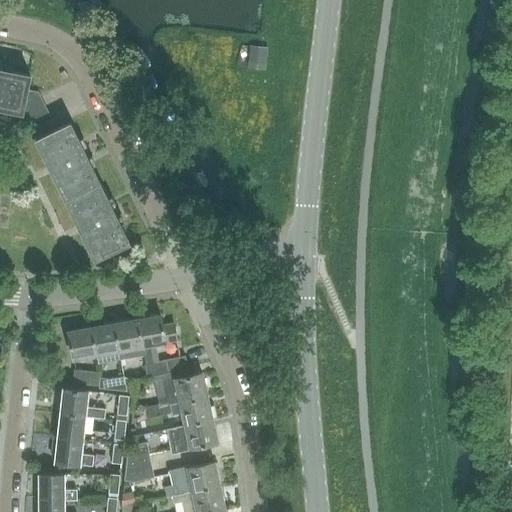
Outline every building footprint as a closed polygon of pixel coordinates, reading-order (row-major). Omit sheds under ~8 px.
[(29,74),(0,67),(0,107),(20,112),(26,88),(29,74)] [(44,107),(37,91),(26,88),(20,112),(23,117),(44,107)] [(49,118),(44,107),(23,117),(28,128),(49,118)] [(34,138),(51,173),(64,198),(99,181),(69,121),(34,138)] [(129,241),(99,181),(64,198),(93,258),(129,241)] [(154,363),(150,345),(176,341),(173,325),(163,327),(161,314),(138,318),(143,347),(146,364),(154,363)] [(119,351),(143,347),(138,318),(114,322),(119,351)] [(119,351),(114,322),(91,327),(95,355),(96,363),(121,359),(119,351)] [(73,359),(95,355),(91,327),(68,331),(73,359)] [(154,363),(146,364),(145,364),(147,377),(188,368),(186,355),(154,363)] [(73,382),(98,384),(100,373),(100,372),(75,369),(73,382)] [(174,377),(161,379),(165,395),(158,397),(160,404),(170,401),(171,404),(208,396),(203,373),(174,378),(174,377)] [(100,377),(99,387),(108,388),(109,379),(100,377)] [(91,391),(65,388),(62,413),(88,416),(104,418),(105,408),(89,406),(91,391)] [(129,396),(119,394),(117,413),(127,415),(129,396)] [(171,404),(170,401),(160,404),(157,404),(160,416),(180,411),(183,424),(213,419),(208,396),(171,404)] [(157,404),(144,407),(147,419),(160,416),(157,404)] [(85,440),(88,416),(62,413),(59,437),(85,440)] [(114,438),(124,439),(126,420),(116,419),(114,438)] [(189,449),(218,442),(213,419),(183,424),(167,428),(172,453),(189,450),(189,449)] [(53,451),(58,451),(56,462),(83,465),(83,464),(95,465),(96,455),(84,453),(85,440),(59,437),(59,438),(54,437),(53,451)] [(112,462),(121,463),(123,444),(114,443),(112,462)] [(125,472),(152,466),(147,444),(127,450),(125,472)] [(174,494),(220,484),(215,461),(187,467),(187,466),(169,470),(172,484),(164,486),(167,496),(172,495),(174,494)] [(155,477),(152,466),(125,472),(124,480),(133,482),(155,477)] [(118,493),(120,474),(110,473),(108,492),(118,493)] [(40,474),(40,499),(66,499),(66,498),(78,498),(78,487),(66,487),(66,474),(40,474)] [(202,511),(225,507),(220,484),(174,494),(172,495),(174,503),(182,501),(184,511),(202,511)] [(138,500),(135,488),(122,491),(125,504),(138,500)] [(116,511),(117,498),(108,497),(106,511),(116,511)] [(78,511),(66,511),(66,499),(40,499),(39,511),(78,511)]
